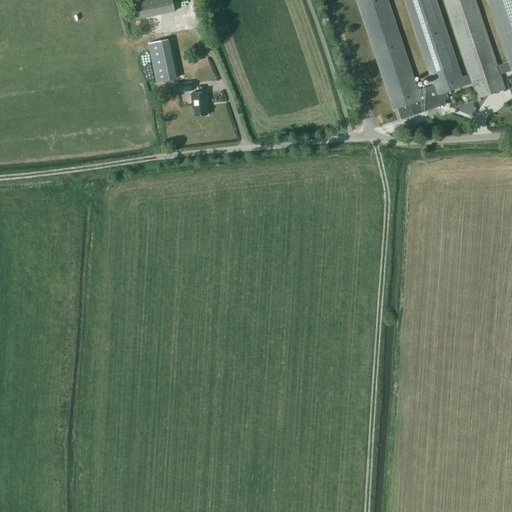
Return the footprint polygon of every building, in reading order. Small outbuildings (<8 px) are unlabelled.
[(131,0),(135,20),(175,12),(172,0),(131,0)] [(500,74),(497,66),(475,0),(443,0),(469,74),(461,77),(435,0),(405,0),(434,86),(418,91),(387,0),(356,0),(393,110),(397,108),(401,120),(446,105),(444,100),(448,99),(446,92),(472,84),(477,99),(505,89),(500,74)] [(511,0),(487,0),(508,62),(497,66),(500,74),(511,70),(511,0)] [(148,44),(157,83),(176,79),(168,40),(148,44)] [(192,91),(191,83),(175,84),(176,92),(192,91)] [(195,108),(195,116),(207,115),(206,107),(208,107),(207,92),(192,94),(193,108),(195,108)]
